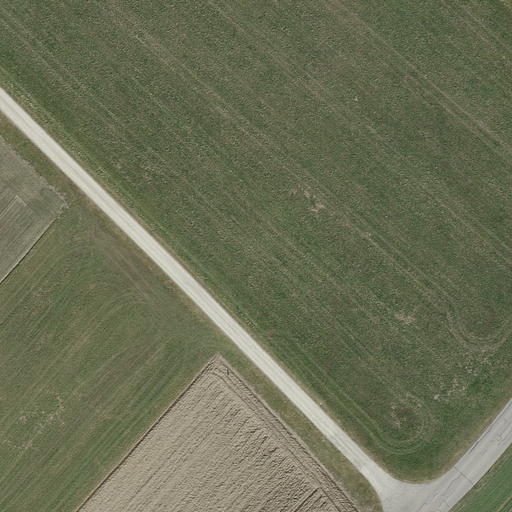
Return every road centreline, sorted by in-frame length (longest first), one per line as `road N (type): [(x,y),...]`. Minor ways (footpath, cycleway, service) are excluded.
road 1 (track): [(0,94),(407,511)]
road 2 (tertiary): [(427,511),(511,427)]
